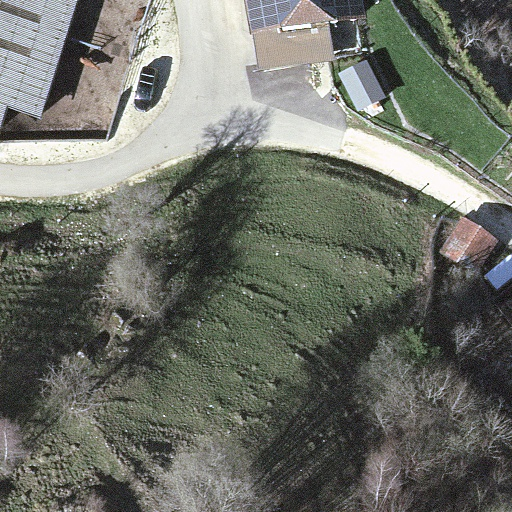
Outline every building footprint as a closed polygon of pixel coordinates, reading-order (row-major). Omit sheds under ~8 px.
[(0,0),(0,133),(8,107),(40,119),(76,0),(0,0)] [(364,0),(243,0),(256,72),(336,59),(330,23),(367,17),(364,0)] [(360,111),(387,97),(367,59),(340,73),(360,111)] [(471,280),(498,239),(462,216),(435,257),(471,280)] [(511,283),(492,297),(511,325),(511,283)]
